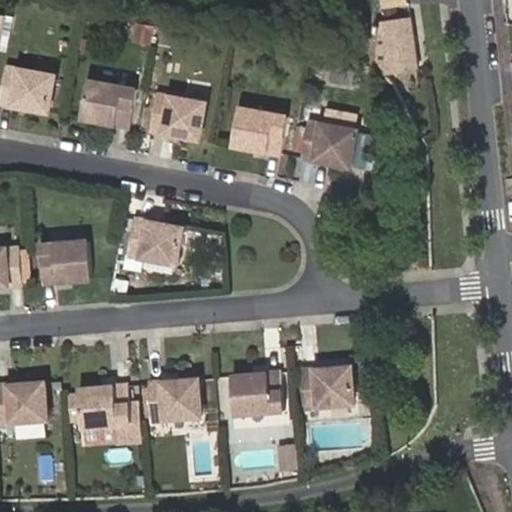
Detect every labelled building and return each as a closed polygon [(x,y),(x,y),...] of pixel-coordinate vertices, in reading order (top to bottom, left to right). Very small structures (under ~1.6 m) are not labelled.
[(411,0),(383,0),(374,52),(380,52),(383,65),(391,76),(422,71),(411,0)] [(148,45),(150,28),(135,26),(132,42),(148,45)] [(53,80),(4,71),(0,91),(0,106),(48,115),(53,80)] [(135,91),(85,82),(79,120),(129,129),(135,91)] [(204,107),(154,98),(149,133),(198,142),(204,107)] [(286,118),(237,110),(230,148),(280,157),(286,118)] [(352,118),(318,112),(316,127),(349,133),(352,118)] [(316,127),(306,125),(300,160),(350,169),(356,134),(349,133),(316,127)] [(182,230),(132,221),(125,256),(175,265),(182,230)] [(89,241),(38,245),(42,284),(92,281),(89,241)] [(19,250),(0,251),(0,287),(21,286),(19,250)] [(123,301),(128,279),(113,277),(109,299),(123,301)] [(352,367),(301,372),(305,407),(355,402),(352,367)] [(282,373),(231,378),(235,417),(286,412),(282,373)] [(197,381),(147,386),(151,421),(201,417),(197,381)] [(44,384),(0,387),(0,423),(48,420),(44,384)] [(127,387),(77,392),(77,395),(79,418),(81,431),(119,427),(131,426),(129,403),(127,387)] [(79,418),(77,395),(65,396),(67,419),(79,418)] [(139,402),(129,403),(131,426),(119,427),(121,445),(143,442),(139,402)] [(297,444),(282,445),(283,469),(299,468),(297,444)]
